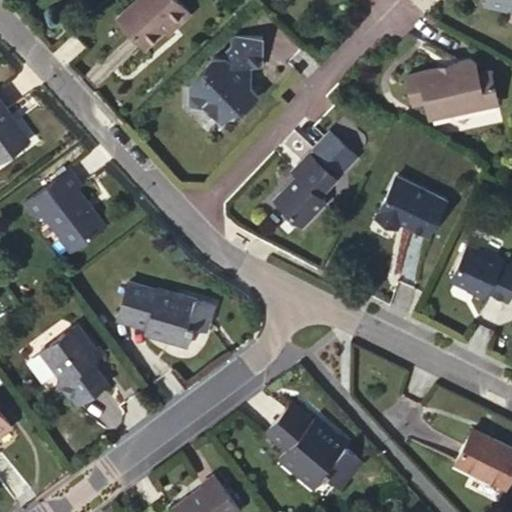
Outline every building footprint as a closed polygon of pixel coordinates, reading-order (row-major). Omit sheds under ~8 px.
[(160,33),(182,12),(171,0),(135,0),(114,19),(142,49),(160,33)] [(511,9),(511,0),(485,0),(484,5),(507,10),(508,8),(511,9)] [(187,17),(182,12),(160,33),(164,37),(187,17)] [(241,112),(255,96),(242,84),(242,79),(247,80),(247,67),(259,68),(259,37),(234,36),(230,41),(230,51),(223,58),(213,59),(206,67),(206,76),(188,93),(188,111),(208,112),(220,124),(236,107),(241,112)] [(427,119),(495,105),(489,73),(476,75),(473,61),(405,74),(411,103),(423,101),(427,119)] [(0,157),(1,159),(32,137),(0,93),(0,157)] [(319,194),(335,177),(310,152),(292,170),(297,175),(274,198),(302,224),(325,200),(319,194)] [(73,246),(107,221),(79,184),(84,181),(71,164),(27,196),(39,213),(44,208),(73,246)] [(430,224),(447,190),(399,166),(379,205),(400,216),(403,211),(430,224)] [(507,303),(511,293),(511,269),(501,264),(503,260),(485,251),(484,255),(469,247),(453,277),(456,284),(485,298),(487,293),(507,303)] [(204,326),(212,301),(174,290),(173,292),(126,278),(115,317),(145,325),(144,330),(180,341),(185,326),(190,327),(192,323),(204,326)] [(77,402),(108,379),(91,356),(104,348),(99,341),(96,344),(78,319),(37,348),(49,365),(53,366),(53,371),(77,402)] [(331,468),(344,478),(364,456),(348,443),(349,442),(316,414),(314,417),(292,400),(266,430),(287,447),(281,455),(297,468),(298,466),(314,480),(323,470),(326,472),(331,468)] [(0,429),(10,422),(0,408),(0,429)] [(505,491),(511,477),(511,451),(473,432),(456,465),(505,491)] [(340,484),(344,478),(331,468),(326,472),(340,484)] [(173,507),(177,511),(232,511),(240,506),(213,471),(201,482),(202,483),(173,507)]
